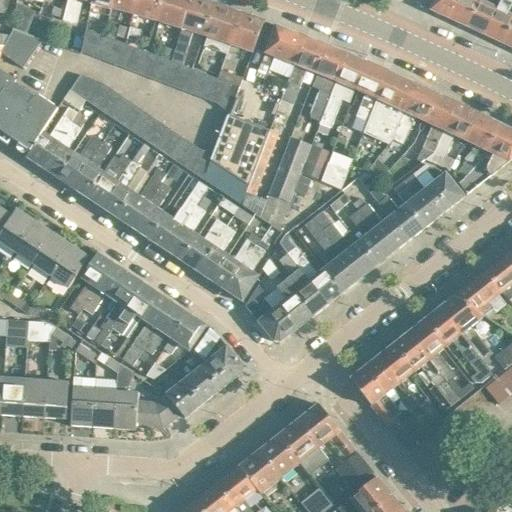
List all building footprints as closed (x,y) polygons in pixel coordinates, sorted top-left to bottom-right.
[(0,0),(0,14),(6,16),(8,0),(0,0)] [(83,2),(93,4),(93,0),(68,0),(66,12),(64,19),(63,22),(78,25),(83,2)] [(113,0),(93,0),(93,4),(92,6),(111,12),(111,10),(113,0)] [(113,0),(111,9),(133,15),(137,0),(113,0)] [(137,0),(133,15),(155,22),(159,23),(165,0),(137,0)] [(165,0),(159,23),(182,30),(190,0),(165,0)] [(176,51),(172,62),(179,64),(183,66),(193,33),(204,37),(214,5),(200,1),(198,0),(190,0),(182,30),(176,51)] [(442,16),(450,20),(459,0),(435,0),(431,11),(433,12),(434,14),(440,17),(442,16)] [(459,0),(450,20),(457,23),(457,25),(464,28),(465,27),(466,27),(466,29),(467,28),(480,2),(475,0),(459,0)] [(477,32),(485,36),(502,0),(491,0),(489,6),(480,2),(467,28),(468,28),(469,28),(469,30),(475,33),(477,32)] [(502,45),(511,24),(511,17),(506,14),(511,0),(502,0),(485,36),(492,39),(492,41),(499,44),(500,43),(501,43),(501,45),(502,45)] [(15,16),(21,17),(26,8),(17,4),(15,16)] [(226,55),(229,47),(241,14),(214,5),(204,37),(207,38),(204,47),(226,55)] [(53,17),(64,19),(66,12),(55,9),(53,17)] [(241,14),(230,46),(252,54),(264,22),(241,14)] [(511,49),(511,48),(511,24),(502,45),(503,45),(504,45),(504,47),(510,50),(511,49)] [(273,59),(294,68),(305,38),(275,26),(255,78),(265,81),(273,59)] [(118,37),(128,40),(130,29),(120,27),(118,37)] [(130,28),(130,29),(128,40),(138,43),(141,31),(130,28)] [(4,46),(0,52),(11,60),(15,63),(23,69),(42,41),(26,35),(13,31),(13,30),(10,35),(11,35),(4,46)] [(81,53),(92,57),(100,35),(86,30),(81,53)] [(11,35),(10,35),(0,33),(0,45),(4,46),(11,35)] [(103,36),(100,35),(92,57),(103,61),(111,39),(103,36)] [(286,90),(282,100),(293,105),(308,69),(314,71),(316,72),(326,46),(325,45),(311,40),(305,38),(294,68),(286,90)] [(111,39),(103,61),(114,65),(123,43),(111,39)] [(126,45),(123,43),(114,65),(126,69),(134,47),(126,45)] [(319,91),(310,113),(310,119),(321,123),(348,55),(328,47),(326,46),(316,72),(318,73),(315,80),(316,89),(319,91)] [(126,69),(137,74),(145,52),(134,47),(126,69)] [(161,58),(168,60),(172,62),(176,51),(165,47),(161,58)] [(150,54),(145,52),(137,74),(148,78),(156,56),(150,54)] [(353,92),(356,93),(367,63),(348,55),(321,123),(320,125),(330,129),(342,101),(348,104),(353,92)] [(148,78),(159,82),(168,60),(161,58),(156,56),(148,78)] [(179,64),(172,62),(168,60),(159,82),(171,86),(179,64)] [(388,72),(367,63),(356,93),(357,94),(365,96),(349,135),(360,140),(363,134),(364,135),(388,72)] [(190,68),(184,66),(179,64),(171,86),(182,91),(190,68)] [(193,70),(190,68),(182,91),(193,95),(201,73),(193,70)] [(218,79),(224,81),(240,87),(243,78),(221,70),(218,79)] [(19,145),(29,151),(42,132),(57,109),(46,102),(41,98),(37,96),(35,95),(33,98),(14,85),(16,82),(0,71),(0,140),(7,145),(11,139),(19,145)] [(415,85),(388,72),(364,135),(388,146),(391,141),(415,85)] [(213,77),(201,73),(193,95),(204,99),(213,77)] [(88,103),(102,83),(80,75),(70,91),(87,102),(88,103)] [(204,99),(216,104),(224,81),(218,79),(213,77),(204,99)] [(230,114),(240,87),(224,81),(216,104),(230,114)] [(102,83),(88,103),(98,110),(111,90),(102,83)] [(421,122),(423,123),(436,95),(415,85),(391,141),(402,146),(414,119),(421,122)] [(121,97),(111,90),(98,110),(108,116),(121,97)] [(437,95),(436,95),(423,123),(424,124),(431,126),(416,161),(422,164),(425,161),(433,155),(456,104),(437,95)] [(131,103),(121,97),(108,116),(118,123),(131,103)] [(128,130),(141,110),(131,103),(118,123),(128,130)] [(433,155),(425,161),(440,167),(454,138),(460,141),(461,141),(463,142),(476,113),(474,112),(456,104),(433,155)] [(30,152),(26,158),(42,169),(78,115),(68,108),(68,109),(49,137),(42,132),(29,151),(30,152)] [(138,136),(151,117),(141,110),(128,130),(138,136)] [(476,113),(463,142),(464,143),(475,148),(464,160),(474,169),(484,158),(500,125),(477,114),(476,113)] [(78,115),(42,169),(58,179),(74,154),(68,150),(82,128),(81,128),(86,121),(78,115)] [(242,206),(246,194),(249,188),(270,131),(229,115),(227,115),(213,153),(203,180),(242,206)] [(148,143),(161,124),(151,117),(138,136),(148,143)] [(148,143),(158,150),(171,130),(161,124),(148,143)] [(511,130),(500,125),(484,158),(474,169),(464,181),(463,181),(459,185),(467,195),(511,159),(511,130)] [(181,137),(171,130),(158,150),(168,156),(181,137)] [(280,135),(270,131),(249,188),(258,192),(280,135)] [(168,156),(178,163),(191,144),(181,137),(168,156)] [(58,179),(73,190),(102,144),(93,138),(79,158),(74,154),(58,179)] [(294,192),(301,175),(312,146),(291,138),(266,202),(260,218),(271,225),(279,231),(294,192)] [(337,143),(322,181),(330,184),(345,146),(337,143)] [(102,144),(73,190),(88,200),(104,175),(97,170),(110,150),(102,144)] [(201,150),(191,144),(178,163),(192,173),(201,150)] [(144,146),(132,164),(103,210),(118,219),(134,194),(127,190),(140,170),(138,168),(150,149),(144,146)] [(213,153),(201,150),(192,173),(203,180),(213,153)] [(309,156),(301,175),(311,179),(319,182),(327,163),(309,156)] [(88,200),(103,210),(132,164),(122,158),(120,161),(115,158),(104,175),(88,200)] [(377,184),(389,171),(377,159),(367,171),(377,184)] [(174,165),(169,172),(177,177),(182,171),(174,165)] [(413,175),(416,180),(431,168),(425,166),(413,175)] [(133,230),(162,185),(167,176),(158,170),(139,198),(134,194),(118,219),(133,230)] [(451,175),(459,185),(463,181),(464,181),(456,171),(451,175)] [(445,173),(424,190),(443,214),(464,198),(445,173)] [(305,196),(311,179),(301,175),(294,192),(305,196)] [(393,190),(396,195),(416,180),(413,175),(393,190)] [(171,190),(162,185),(133,230),(149,240),(165,215),(163,214),(157,210),(171,190)] [(407,242),(423,230),(404,205),(397,211),(386,198),(384,199),(376,189),(370,194),(389,218),(407,242)] [(423,230),(443,214),(424,190),(404,205),(423,230)] [(246,194),(242,206),(256,215),(260,218),(266,202),(246,194)] [(149,240),(167,252),(200,201),(191,195),(174,221),(167,217),(165,215),(149,240)] [(350,202),(344,195),(329,207),(334,214),(350,202)] [(200,201),(167,252),(182,263),(198,238),(191,233),(204,213),(211,201),(203,196),(200,201)] [(219,205),(234,215),(239,209),(224,199),(219,205)] [(352,205),(358,212),(392,255),(407,242),(389,218),(381,224),(361,199),(352,205)] [(35,222),(17,210),(12,216),(0,208),(0,243),(14,253),(35,222)] [(249,225),(253,218),(239,209),(234,215),(249,225)] [(360,280),(376,267),(349,233),(348,232),(342,237),(322,212),(313,220),(360,280)] [(376,267),(392,255),(358,212),(349,219),(356,228),(349,233),(376,267)] [(344,293),(360,280),(313,220),(298,231),(326,268),(325,269),(324,270),(342,294),(344,293)] [(182,263),(197,273),(226,228),(217,221),(204,241),(198,238),(182,263)] [(31,264),(52,234),(35,222),(14,253),(31,264)] [(235,234),(226,228),(197,273),(212,282),(228,258),(222,254),(235,234)] [(228,293),(256,249),(258,245),(261,241),(262,239),(253,233),(234,262),(228,258),(212,282),(228,293)] [(31,264),(49,276),(70,245),(52,234),(31,264)] [(287,254),(294,264),(327,306),(342,294),(324,270),(317,276),(295,248),(293,250),(283,237),(279,244),(287,254)] [(70,245),(49,276),(68,289),(89,258),(70,245)] [(256,249),(228,293),(242,302),(258,278),(252,274),(267,251),(258,245),(256,249)] [(83,310),(113,264),(97,254),(93,261),(80,280),(87,284),(73,304),(70,310),(79,316),(83,310)] [(312,318),(327,306),(294,264),(287,254),(277,262),(289,278),(285,281),(312,318)] [(485,273),(501,294),(503,292),(509,301),(511,298),(511,265),(505,257),(485,273)] [(265,275),(270,281),(278,274),(269,262),(262,272),(265,275)] [(105,297),(111,301),(128,274),(113,264),(83,310),(92,317),(105,297)] [(485,273),(453,298),(483,317),(491,311),(494,315),(505,306),(498,296),(501,294),(485,273)] [(107,339),(113,330),(143,284),(128,274),(111,301),(117,305),(101,328),(105,331),(96,343),(102,347),(107,339)] [(283,302),(276,307),(296,331),(312,318),(285,281),(274,290),(283,302)] [(135,316),(141,320),(158,294),(143,284),(113,330),(122,336),(135,316)] [(245,306),(252,315),(270,296),(259,284),(245,306)] [(0,286),(0,295),(7,300),(11,294),(0,286)] [(29,306),(11,294),(7,300),(27,314),(27,309),(29,306)] [(122,361),(132,367),(143,351),(174,305),(158,294),(141,320),(146,324),(133,344),(122,361)] [(483,317),(453,298),(439,309),(482,363),(483,363),(492,356),(470,328),(483,317)] [(164,337),(171,341),(189,315),(174,305),(143,351),(151,357),(164,337)] [(34,309),(29,306),(27,309),(27,314),(33,318),(46,319),(46,310),(34,309)] [(296,331),(276,307),(258,322),(274,342),(280,343),(296,331)] [(482,363),(439,309),(423,321),(444,348),(446,347),(451,343),(476,374),(471,378),(474,383),(481,383),(492,374),(483,363),(482,363)] [(188,353),(206,327),(189,315),(171,341),(164,351),(171,356),(178,346),(188,353)] [(4,337),(4,347),(26,349),(27,343),(28,322),(5,321),(4,337)] [(423,321),(407,334),(455,395),(461,390),(454,380),(456,379),(436,354),(443,349),(444,348),(423,321)] [(28,322),(27,343),(44,344),(45,323),(28,322)] [(48,344),(48,351),(57,352),(58,340),(71,349),(76,343),(54,328),(49,335),(48,344)] [(208,353),(218,337),(211,330),(210,329),(196,352),(204,362),(208,353)] [(407,334),(392,346),(414,373),(420,368),(451,406),(459,400),(407,334)] [(107,339),(102,347),(109,352),(112,347),(111,342),(107,339)] [(511,363),(511,344),(494,359),(501,367),(503,370),(511,363)] [(80,345),(75,352),(89,361),(93,354),(80,345)] [(414,373),(392,346),(378,357),(418,407),(430,423),(439,415),(408,377),(414,373)] [(243,367),(226,347),(212,358),(208,353),(204,362),(224,388),(242,374),(243,367)] [(143,352),(138,359),(144,362),(148,356),(143,352)] [(200,367),(185,379),(204,403),(205,403),(224,388),(204,362),(196,352),(194,356),(192,357),(200,367)] [(378,357),(364,369),(393,405),(398,400),(409,414),(418,407),(378,357)] [(107,364),(105,366),(116,374),(121,367),(110,360),(107,364)] [(153,381),(166,370),(156,364),(147,377),(153,381)] [(115,393),(112,430),(136,431),(136,427),(162,429),(155,404),(137,403),(138,394),(126,393),(127,388),(130,388),(135,376),(121,367),(116,374),(116,380),(115,393)] [(355,376),(349,380),(389,430),(398,423),(395,420),(401,415),(393,405),(364,369),(355,376)] [(511,388),(511,371),(510,370),(502,376),(511,388)] [(507,398),(511,394),(511,388),(502,376),(494,382),(507,398)] [(71,421),(70,427),(91,428),(94,391),(82,390),(83,378),(74,377),(71,421)] [(2,379),(0,416),(22,418),(24,380),(2,379)] [(180,384),(166,395),(181,414),(185,419),(190,415),(204,403),(185,379),(180,384)] [(24,380),(22,418),(43,419),(46,382),(24,380)] [(46,382),(43,419),(66,421),(68,383),(46,382)] [(499,405),(507,398),(494,382),(486,389),(499,405)] [(112,430),(115,393),(94,391),(91,428),(112,430)] [(162,429),(165,427),(181,414),(166,395),(155,404),(162,429)] [(318,405),(296,422),(318,449),(330,440),(345,459),(355,451),(324,411),(318,405)] [(290,427),(278,437),(299,464),(308,476),(327,461),(318,449),(296,422),(294,424),(290,427)] [(468,435),(476,443),(490,429),(483,422),(468,435)] [(430,423),(417,433),(420,437),(426,432),(433,427),(430,423)] [(497,437),(490,429),(476,443),(483,451),(497,437)] [(259,452),(258,453),(280,480),(299,464),(278,437),(275,439),(271,442),(259,452)] [(505,444),(497,437),(483,451),(490,458),(505,444)] [(511,452),(505,444),(490,458),(497,466),(511,452)] [(511,465),(511,451),(511,452),(497,466),(504,473),(511,465)] [(249,459),(239,468),(257,491),(260,495),(280,480),(258,453),(251,458),(249,459)] [(347,463),(336,472),(351,491),(373,474),(361,458),(358,455),(347,463)] [(234,472),(217,485),(236,510),(237,511),(251,511),(244,502),(255,494),(257,491),(239,468),(236,470),(234,472)] [(340,511),(375,511),(393,498),(388,492),(376,478),(338,509),(340,511)] [(198,500),(194,503),(201,511),(237,511),(236,510),(217,485),(198,500)] [(323,495),(324,497),(332,506),(344,496),(336,485),(323,495)] [(324,497),(323,495),(319,490),(301,505),(306,511),(325,511),(332,506),(324,497)] [(403,511),(393,498),(375,511),(403,511)] [(201,511),(194,503),(182,511),(201,511)]
